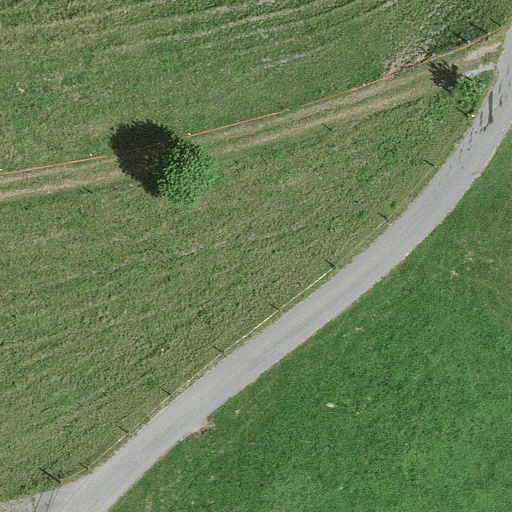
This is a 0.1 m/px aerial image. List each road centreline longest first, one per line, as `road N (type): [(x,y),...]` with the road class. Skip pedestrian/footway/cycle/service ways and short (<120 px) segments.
road 1 (track): [(86,511),(134,458),(426,213),(471,158),(511,81)]
road 2 (track): [(0,190),(256,136),(511,56)]
